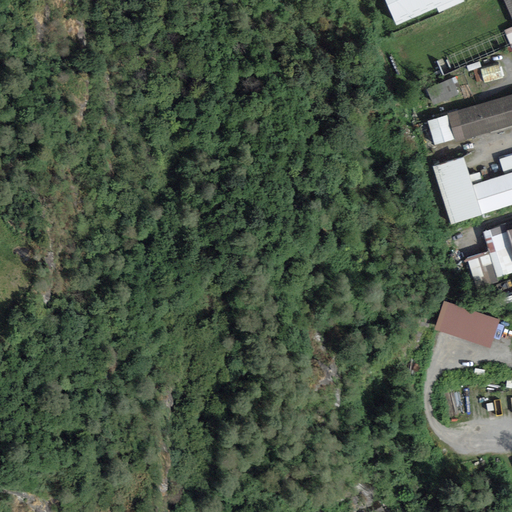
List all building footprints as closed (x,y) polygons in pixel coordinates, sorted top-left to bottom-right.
[(384,0),(398,29),(463,0),(384,0)] [(511,0),(503,0),(506,6),(511,19),(511,26),(505,30),(511,45),(511,0)] [(487,84),(506,79),(502,63),(482,68),(487,84)] [(434,103),(461,92),(454,76),(428,86),(434,103)] [(511,93),(427,119),(435,146),(511,123),(511,93)] [(464,156),(432,166),(450,223),(511,203),(511,154),(500,159),(504,174),(473,184),(464,156)] [(511,222),(484,232),(491,251),(467,259),(476,285),(511,272),(511,222)] [(500,319),(445,299),(435,328),(491,347),(500,319)] [(500,323),(496,337),(502,338),(506,324),(500,323)]
